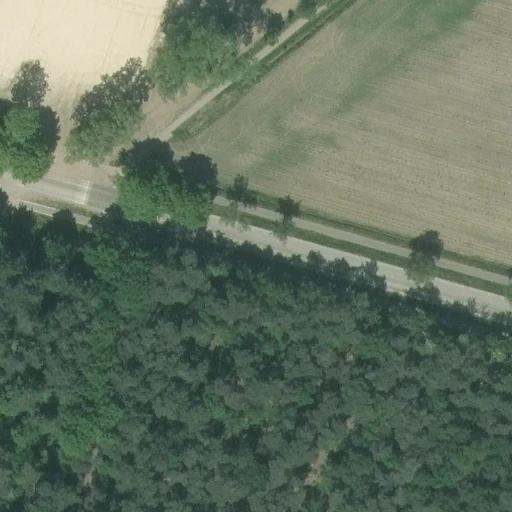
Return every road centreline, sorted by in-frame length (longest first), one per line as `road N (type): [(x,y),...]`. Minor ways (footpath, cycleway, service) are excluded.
road 1 (secondary): [(511,313),(0,171)]
road 2 (track): [(0,205),(80,163),(287,0)]
road 3 (track): [(137,209),(81,511)]
